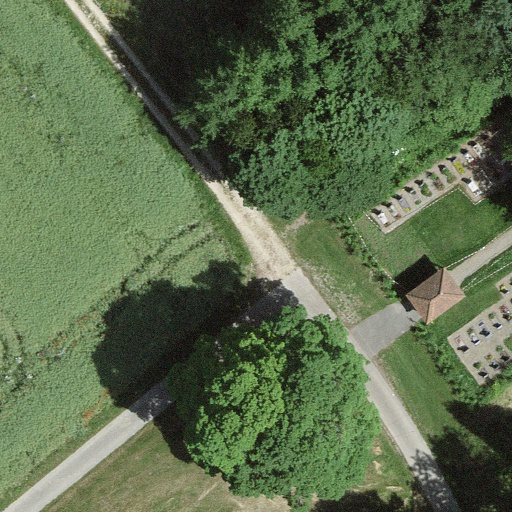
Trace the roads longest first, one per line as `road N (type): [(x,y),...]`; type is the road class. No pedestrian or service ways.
road 1 (track): [(17,511),(293,291),(427,464),(451,511)]
road 2 (track): [(75,0),(268,239),(293,291)]
